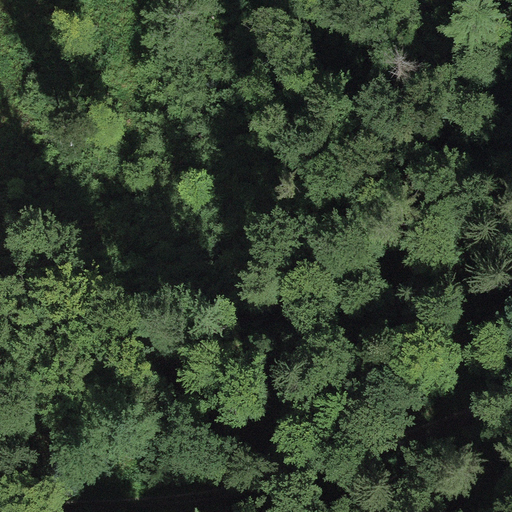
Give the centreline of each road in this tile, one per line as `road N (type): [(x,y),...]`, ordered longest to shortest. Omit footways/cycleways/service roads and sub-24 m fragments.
road 1 (track): [(511,252),(329,309),(92,422),(0,433)]
road 2 (track): [(0,507),(254,482),(511,403)]
